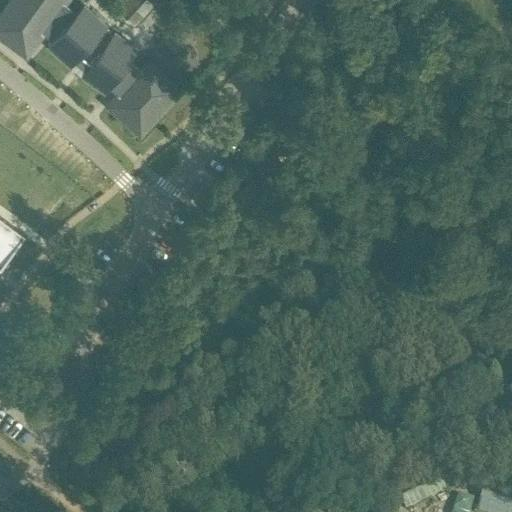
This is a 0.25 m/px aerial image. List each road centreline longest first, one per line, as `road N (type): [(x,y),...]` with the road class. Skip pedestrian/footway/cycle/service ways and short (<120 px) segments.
road 1 (residential): [(0,494),(36,471),(61,436),(77,403),(84,322),(158,209)]
road 2 (residential): [(158,209),(299,0)]
road 3 (residential): [(158,209),(0,67)]
